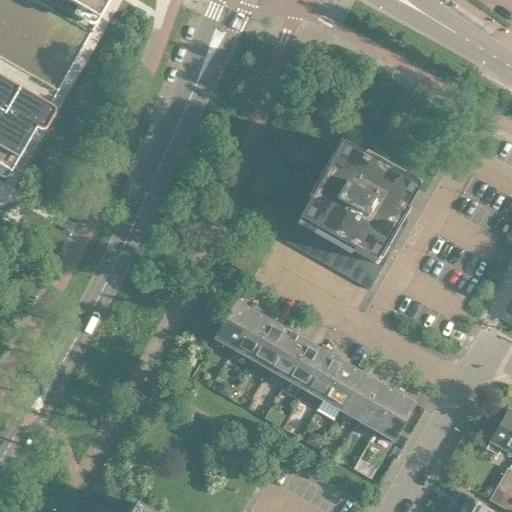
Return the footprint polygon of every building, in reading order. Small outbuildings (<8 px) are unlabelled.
[(0,0),(0,167),(10,173),(35,129),(48,107),(49,106),(98,21),(109,0),(0,0)] [(382,268),(392,250),(384,246),(416,189),(340,145),(322,177),(297,220),(298,220),(308,226),(319,232),(330,238),(339,244),(350,250),(361,256),(371,262),(382,268)] [(275,237),(287,214),(266,202),(247,235),(270,248),(276,238),(275,237)] [(298,220),(297,220),(294,218),(287,214),(275,237),(276,238),(285,243),(298,220)] [(285,243),(295,249),(308,226),(298,220),(285,243)] [(308,226),(295,249),(306,255),(319,232),(308,226)] [(319,232),(306,255),(317,261),(330,238),(319,232)] [(241,246),(264,259),(270,248),(247,235),(241,246)] [(330,238),(317,261),(326,266),(339,244),(330,238)] [(339,244),(326,266),(337,272),(350,250),(339,244)] [(235,256),(258,270),(264,259),(241,246),(235,256)] [(337,272),(348,279),(361,256),(350,250),(337,272)] [(229,266),(248,277),(253,280),(258,270),(235,256),(229,266)] [(361,256),(348,279),(358,284),(371,262),(361,256)] [(358,284),(367,290),(369,290),(382,268),(371,262),(358,284)] [(252,312),(234,302),(212,340),(231,350),(252,312)] [(270,323),(252,312),(231,350),(249,361),(270,323)] [(249,361),(266,371),(288,333),(270,323),(249,361)] [(306,343),(288,333),(266,371),(284,381),(306,343)] [(284,381),(302,391),(324,353),(306,343),(284,381)] [(315,410),(320,401),(342,364),(324,353),(302,391),(297,400),(315,410)] [(359,374),(342,364),(320,401),(338,412),(359,374)] [(377,384),(359,374),(338,412),(356,422),(377,384)] [(217,393),(228,399),(233,390),(222,383),(217,393)] [(356,422),(374,432),(395,395),(377,384),(356,422)] [(374,432),(392,443),(414,405),(395,395),(374,432)] [(269,409),(263,419),(277,427),(283,417),(269,409)] [(511,416),(506,413),(484,452),(496,459),(500,451),(511,458),(511,416)] [(304,444),(316,450),(322,440),(315,436),(308,437),(304,444)] [(488,503),(499,510),(511,487),(511,474),(506,471),(488,503)] [(511,511),(511,487),(499,510),(503,511),(511,511)] [(487,511),(458,495),(448,511),(487,511)]
